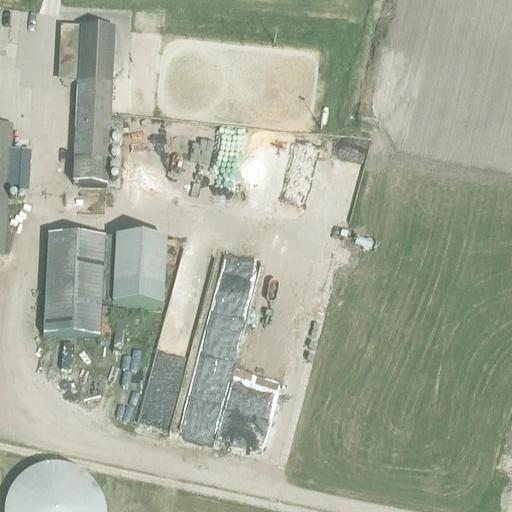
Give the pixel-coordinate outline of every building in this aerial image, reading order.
[(113,29),(78,28),(70,187),(106,188),(113,29)] [(0,258),(3,259),(7,194),(10,154),(11,128),(0,127),(0,258)] [(30,155),(10,154),(7,194),(27,195),(30,155)] [(103,241),(45,238),(40,339),(98,342),(103,241)] [(165,245),(113,242),(110,309),(161,312),(165,245)] [(106,511),(106,504),(100,490),(90,479),(79,471),(65,467),(51,467),(38,470),(26,477),(16,487),(9,499),(6,511),(106,511)]
